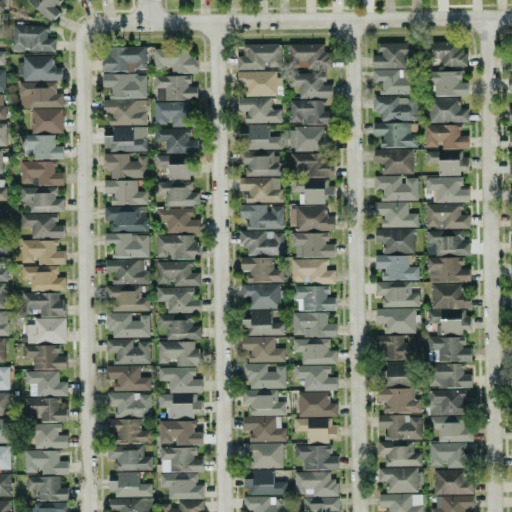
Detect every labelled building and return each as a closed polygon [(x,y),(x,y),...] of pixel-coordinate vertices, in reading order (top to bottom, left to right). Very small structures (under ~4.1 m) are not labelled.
[(26,0),(51,22),(60,11),(54,7),(60,0),(26,0)] [(47,38),(47,25),(12,24),(11,51),(54,52),(55,38),(47,38)] [(466,66),(465,51),(456,51),(456,41),(427,42),(428,59),(441,58),(441,66),(466,66)] [(410,42),(378,42),(379,54),(371,54),(371,68),(411,67),(410,42)] [(325,43),(287,44),(288,68),(331,67),(331,54),(325,54),(325,43)] [(280,44),(243,44),(243,56),(235,56),(235,69),(264,69),(264,66),(280,67),(280,44)] [(102,47),(103,71),(144,70),(144,46),(102,47)] [(171,73),(194,72),(193,48),(153,49),(153,69),(171,68),(171,73)] [(53,55),(19,56),(19,73),(22,73),(22,80),(61,80),(61,67),(54,67),(53,55)] [(371,82),(379,82),(379,94),(409,94),(408,76),(402,76),(401,69),(371,69),(371,82)] [(244,96),(280,95),(280,71),(237,71),(237,85),(244,84),(244,96)] [(467,96),(467,82),(459,82),(459,71),(428,71),(427,84),(434,84),(434,95),(467,96)] [(299,98),(331,97),(331,84),(324,85),(324,72),(288,73),(288,86),(298,86),(299,98)] [(146,74),(102,73),(101,87),(109,87),(109,98),(145,98),(146,74)] [(189,75),(153,75),(153,87),(165,87),(165,99),(196,99),(196,86),(189,86),(189,75)] [(18,82),(19,107),(62,106),(61,93),(55,93),(55,81),(18,82)] [(372,111),(380,111),(380,120),(416,119),(415,96),(371,97),(372,111)] [(245,123),(280,122),(280,109),(270,109),(270,97),(237,98),(238,111),(244,111),(245,123)] [(467,108),(458,109),(458,97),(428,98),(428,122),(467,122),(467,108)] [(109,125),(146,125),(146,99),(103,100),(103,113),(109,113),(109,125)] [(289,124),(326,123),(326,99),(288,100),(289,124)] [(188,101),(153,102),(154,124),(168,124),(168,126),(188,126),(188,101)] [(62,108),(30,108),(30,133),(62,132),(62,108)] [(409,134),(409,122),(372,122),(372,135),(380,135),(380,147),(416,147),(416,134),(409,134)] [(268,124),(246,124),(246,133),(238,133),(238,148),(280,149),(281,136),(268,136),(268,124)] [(424,146),(439,147),(439,148),(467,149),(467,135),(459,135),(459,124),(424,124),(424,146)] [(146,150),(146,126),(112,126),(112,135),(103,135),(103,144),(109,144),(109,151),(146,150)] [(325,126),(287,127),(288,151),(333,150),(332,137),(325,137),(325,126)] [(189,127),(154,128),(154,142),(164,142),(165,153),(198,152),(197,139),(190,139),(189,127)] [(62,158),(62,146),(54,145),(54,135),(22,134),(21,158),(62,158)] [(412,148),(373,149),(373,162),(381,162),(381,173),(412,173),(412,148)] [(245,176),(278,175),(278,150),(237,151),(238,164),(245,164),(245,176)] [(437,175),(459,175),(459,171),(465,171),(465,151),(424,151),(424,163),(437,163),(437,175)] [(307,176),(331,177),(331,153),(290,152),(289,171),(307,171),(307,176)] [(146,155),(136,155),(136,161),(128,161),(128,153),(106,153),(106,178),(146,177),(146,155)] [(189,179),(189,155),(154,154),(154,167),(167,167),(167,179),(189,179)] [(19,161),(19,185),(62,184),(62,172),(54,172),(54,161),(19,161)] [(417,200),(417,177),(402,177),(402,176),(373,175),(373,189),(381,189),(381,200),(417,200)] [(425,191),(431,190),(432,202),(468,202),(468,188),(461,188),(460,176),(424,177),(425,191)] [(280,177),(239,177),(239,191),(245,191),(245,202),(280,202),(280,177)] [(136,179),(103,180),(104,193),(111,193),(111,205),(147,204),(147,191),(137,191),(136,179)] [(303,203),(331,202),(330,179),(290,180),(290,192),(303,192),(303,203)] [(192,180),(155,181),(155,194),(163,194),(163,206),(198,205),(198,192),(192,192),(192,180)] [(28,211),(63,211),(63,198),(56,199),(56,186),(20,187),(20,206),(28,206),(28,211)] [(407,202),(374,202),(374,215),(381,215),(381,227),(417,226),(417,213),(407,213),(407,202)] [(469,227),(469,214),(461,215),(461,203),(424,204),(425,228),(469,227)] [(267,204),(239,204),(239,218),(246,217),(246,229),(283,228),(282,205),(267,206),(267,204)] [(110,231),(147,230),(147,217),(139,217),(139,206),(103,206),(103,220),(110,219),(110,231)] [(333,215),(325,215),(325,206),(290,206),(289,229),(333,230),(333,215)] [(192,207),(155,208),(155,221),(165,221),(166,233),(199,232),(198,219),(192,219),(192,207)] [(56,213),(21,213),(21,227),(30,227),(31,238),(63,237),(63,224),(56,224),(56,213)] [(413,252),(413,228),(373,229),(374,242),(381,241),(382,253),(413,252)] [(462,230),(426,230),(425,254),(469,255),(469,241),(462,241),(462,230)] [(283,255),(283,231),(239,231),(239,247),(246,247),(246,255),(283,255)] [(333,257),(333,244),(326,243),(326,232),(290,232),(290,245),(294,245),(294,256),(333,257)] [(112,257),(148,257),(147,233),(104,233),(104,246),(112,246),(112,257)] [(192,234),(155,235),(156,256),(168,256),(168,259),(199,259),(199,242),(192,242),(192,234)] [(21,262),(35,262),(35,264),(64,264),(64,250),(56,250),(56,239),(21,240),(21,262)] [(383,279),(417,280),(418,266),(410,266),(410,255),(375,255),(374,268),(383,268),(383,279)] [(427,282),(469,281),(469,268),(461,268),(461,256),(427,257),(427,282)] [(272,257),(240,258),(240,271),(246,271),(246,282),(283,281),(282,268),(272,269),(272,257)] [(104,260),(105,273),(111,273),(112,284),(145,283),(144,259),(104,260)] [(334,283),(334,270),(326,270),(326,259),(291,259),(291,282),(302,282),(302,275),(309,275),(310,283),(334,283)] [(190,261),(155,262),(156,283),(171,283),(171,286),(199,285),(199,272),(190,272),(190,261)] [(65,290),(64,276),(58,277),(58,265),(21,266),(21,279),(29,278),(30,290),(65,290)] [(381,307),(419,306),(418,293),(410,293),(410,281),(374,282),(374,295),(381,295),(381,307)] [(279,283),(239,284),(240,297),(249,297),(249,309),(280,308),(279,283)] [(469,295),(458,295),(458,283),(429,284),(430,308),(470,307),(469,295)] [(291,286),(291,299),(297,299),(297,311),(335,310),(334,297),(327,297),(327,285),(291,286)] [(164,313),(200,312),(199,298),(192,299),(192,286),(155,287),(156,301),(164,301),(164,313)] [(39,317),(65,316),(64,299),(58,299),(58,292),(21,293),(22,312),(39,311),(39,317)] [(415,308),(375,308),(375,321),(383,322),(382,332),(414,333),(415,308)] [(468,309),(426,310),(426,323),(436,323),(436,334),(461,333),(461,330),(468,330),(468,309)] [(0,334),(8,335),(7,310),(0,310),(0,334)] [(112,337),(149,337),(149,315),(138,315),(138,320),(131,320),(130,312),(105,313),(105,329),(112,329),(112,337)] [(327,312),(291,312),(291,336),(334,336),(334,323),(327,323),(327,312)] [(200,339),(200,325),(192,325),(192,314),(157,314),(157,327),(166,327),(165,338),(200,339)] [(66,342),(65,317),(33,318),(33,324),(26,324),(26,343),(66,342)] [(419,358),(419,335),(376,336),(376,350),(384,350),(384,358),(419,358)] [(248,362),(284,361),(284,347),(274,348),(274,336),(241,337),(241,350),(248,350),(248,362)] [(470,361),(470,347),(463,347),(463,336),(428,337),(428,361),(470,361)] [(329,338),(292,338),(292,352),(301,352),(300,363),(335,364),(336,350),(329,350),(329,338)] [(149,363),(150,341),(134,341),(134,339),(106,339),(105,352),(114,352),(114,363),(149,363)] [(175,365),(200,365),(200,349),(194,349),(193,340),(157,341),(157,361),(175,360),(175,365)] [(33,369),(65,368),(65,355),(58,355),(58,344),(22,345),(23,358),(33,358),(33,369)] [(385,370),(378,370),(378,385),(411,385),(411,361),(385,362),(385,370)] [(249,388),(285,387),(284,365),(274,365),(274,371),(266,371),(266,362),(241,363),(241,379),(249,379),(249,388)] [(471,387),(470,374),(463,374),(463,363),(428,364),(428,388),(471,387)] [(139,365),(106,365),(107,378),(113,378),(114,390),(150,390),(149,376),(139,376),(139,365)] [(303,390),(335,390),(336,377),(328,376),(329,365),(293,365),(293,378),(303,378),(303,390)] [(168,392),(201,392),(200,379),(194,379),(194,367),(157,367),(157,381),(168,381),(168,392)] [(29,395),(66,396),(67,382),(58,382),(58,371),(24,370),(24,384),(29,384),(29,395)] [(420,412),(419,399),(414,399),(413,387),(376,388),(377,401),(383,401),(383,412),(420,412)] [(285,414),(285,401),(277,401),(276,389),(240,390),(241,403),(248,403),(248,415),(285,414)] [(428,414),(464,414),(464,389),(428,390),(428,414)] [(326,391),(297,392),(298,417),(336,416),(336,403),(326,403),(326,391)] [(0,392),(0,414),(8,415),(9,393),(0,392)] [(106,392),(106,405),(114,405),(114,416),(150,417),(150,393),(106,392)] [(157,394),(158,407),(165,406),(165,418),(193,417),(193,414),(199,414),(199,393),(157,394)] [(66,408),(57,408),(57,397),(23,398),(23,421),(66,421),(66,408)] [(385,439),(420,438),(420,416),(406,416),(406,414),(377,415),(377,428),(385,428),(385,439)] [(437,441),(469,441),(468,415),(428,416),(428,429),(437,429),(437,441)] [(274,416),(242,417),(242,430),(249,430),(249,441),(285,441),(285,427),(274,428),(274,416)] [(293,431),(306,431),(307,443),(328,442),(328,438),(334,438),(334,417),(293,418),(293,431)] [(0,442),(10,442),(9,418),(0,418),(0,442)] [(140,419),(107,418),(107,431),(115,432),(115,442),(150,443),(150,430),(140,430),(140,419)] [(158,421),(159,443),(173,442),(173,445),(202,444),(201,431),(194,432),(194,420),(158,421)] [(67,447),(67,435),(60,435),(60,423),(33,424),(33,448),(67,447)] [(384,466),(420,465),(420,452),(412,452),(412,441),(376,441),(377,454),(384,454),(384,466)] [(428,466),(468,466),(469,454),(463,454),(464,443),(429,442),(428,466)] [(281,443),(242,443),(242,456),(250,456),(251,468),(282,467),(281,443)] [(0,445),(0,468),(10,469),(9,446),(0,445)] [(294,445),(294,458),(301,458),(301,469),(337,469),(337,456),(329,456),(329,445),(294,445)] [(151,469),(151,456),(142,456),(142,446),(107,446),(107,458),(114,458),(114,470),(151,469)] [(194,447),(158,447),(158,460),(169,460),(169,471),(202,471),(202,458),(194,458),(194,447)] [(59,449),(23,450),(24,472),(39,472),(39,474),(67,473),(66,460),(59,460),(59,449)] [(386,492),(417,491),(416,467),(377,468),(377,481),(385,481),(386,492)] [(243,479),(243,487),(249,487),(249,494),(286,493),(286,481),(273,482),(272,469),(252,470),(252,478),(243,479)] [(470,494),(470,470),(432,470),(433,494),(470,494)] [(138,471),(116,472),(116,477),(108,477),(108,490),(114,490),(114,496),(152,496),(151,483),(138,483),(138,471)] [(294,495),(337,494),(337,480),(330,480),(329,471),(293,472),(294,495)] [(0,495),(10,496),(10,473),(0,472),(0,495)] [(159,473),(159,486),(168,487),(167,498),(203,499),(203,484),(196,484),(196,473),(159,473)] [(26,476),(26,488),(37,488),(37,499),(67,500),(67,487),(59,487),(60,476),(26,476)] [(421,511),(421,493),(378,494),(378,507),(385,507),(385,511),(421,511)] [(465,511),(466,508),(472,508),(472,495),(435,495),(435,508),(429,508),(429,511),(465,511)] [(243,496),(243,510),(253,510),(252,511),(286,511),(287,497),(243,496)] [(109,511),(118,511),(117,511),(150,511),(151,497),(108,499),(109,511)] [(337,511),(338,497),(303,497),(303,510),(296,510),(296,511),(337,511)] [(0,499),(0,511),(10,511),(11,500),(0,499)] [(176,500),(176,505),(159,505),(159,511),(202,511),(203,500),(176,500)] [(33,502),(33,511),(67,511),(68,502),(33,502)]
